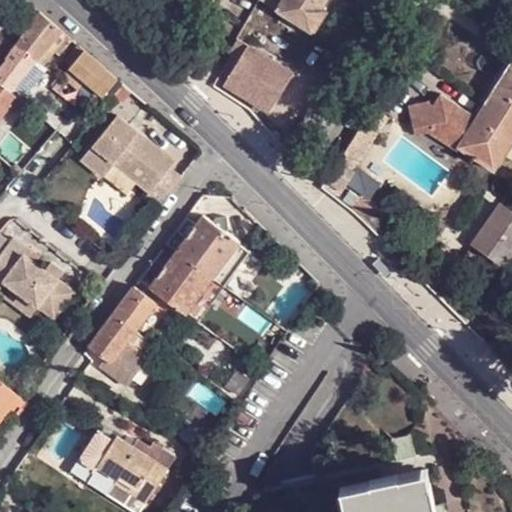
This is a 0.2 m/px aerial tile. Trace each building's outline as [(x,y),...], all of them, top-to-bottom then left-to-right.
[(277,0),(258,0),(274,9),(279,1),(277,0)] [(309,32),(323,10),(318,7),(321,0),(280,0),(279,1),(274,9),(309,32)] [(37,62),(62,31),(43,15),(25,36),(17,46),(37,62)] [(237,58),(245,45),(233,38),(224,51),(214,67),(226,75),(237,58)] [(286,72),(245,45),(237,58),(226,75),(222,82),(263,109),(286,72)] [(0,71),(0,83),(12,93),(37,62),(17,46),(0,71)] [(70,67),(85,50),(79,46),(64,62),(70,67)] [(85,50),(70,67),(62,77),(75,89),(84,79),(91,85),(105,97),(119,80),(85,50)] [(454,148),(456,145),(480,160),(492,168),(511,136),(511,58),(484,102),(483,102),(474,116),(438,93),(431,104),(425,101),(406,105),(411,134),(425,129),(454,148)] [(84,79),(75,89),(83,95),(91,85),(84,79)] [(12,93),(0,83),(0,121),(18,98),(12,93)] [(334,159),(322,178),(339,190),(386,115),(368,105),(359,121),(334,159)] [(159,206),(182,177),(170,167),(176,161),(118,115),(84,158),(104,174),(114,162),(150,190),(146,196),(159,206)] [(511,247),(511,218),(496,207),(470,244),(499,265),(511,247)] [(204,215),(176,251),(214,278),(240,242),(204,215)] [(14,237),(0,254),(0,286),(4,281),(21,293),(39,307),(54,318),(73,291),(58,280),(48,272),(38,264),(25,254),(29,249),(14,237)] [(252,251),(240,242),(214,278),(227,288),(252,251)] [(277,243),(265,259),(312,294),(316,288),(318,284),(277,243)] [(25,254),(38,264),(42,259),(29,249),(25,254)] [(176,251),(151,287),(188,314),(190,312),(214,278),(176,251)] [(439,255),(417,277),(429,289),(450,266),(439,255)] [(48,272),(58,280),(64,273),(53,264),(48,272)] [(190,312),(203,320),(227,288),(214,278),(190,312)] [(119,309),(141,324),(150,312),(157,302),(134,287),(119,309)] [(39,307),(21,293),(13,303),(31,317),(39,307)] [(163,306),(157,302),(150,312),(157,316),(163,306)] [(127,343),(141,324),(119,309),(91,348),(108,360),(101,369),(129,389),(151,360),(127,343)] [(228,386),(238,393),(248,378),(238,371),(228,386)] [(23,410),(29,404),(0,380),(0,419),(14,403),(23,410)] [(203,449),(212,435),(188,422),(180,434),(203,449)] [(112,438),(95,428),(78,456),(94,466),(98,463),(116,475),(114,480),(132,492),(145,500),(165,468),(115,434),(112,438)] [(396,460),(414,455),(410,435),(391,439),(396,460)] [(423,483),(430,483),(428,468),(420,471),(423,483)] [(423,483),(420,471),(349,487),(354,508),(354,511),(436,511),(430,483),(423,483)] [(132,492),(114,480),(110,486),(127,499),(132,492)] [(354,508),(349,487),(340,489),(345,510),(354,508)]
